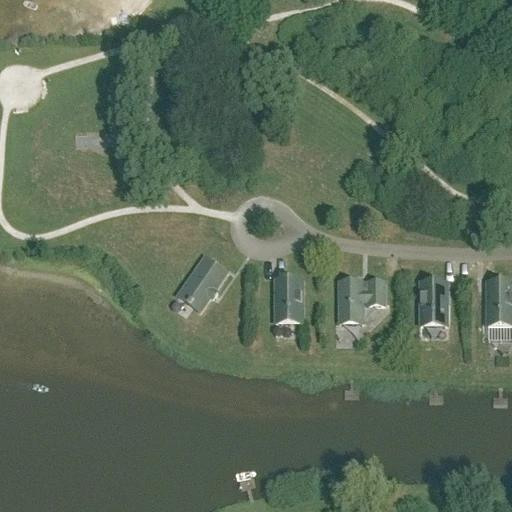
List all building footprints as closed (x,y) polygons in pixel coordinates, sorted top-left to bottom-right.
[(118,141),(118,132),(92,134),(93,142),(118,141)] [(205,262),(178,301),(200,316),(210,302),(213,303),(217,297),(215,295),(228,277),(205,262)] [(303,284),(280,284),(280,304),(276,304),(276,328),(303,328),(303,284)] [(340,287),(340,329),(363,328),(363,306),(369,306),(369,311),(385,311),(385,286),(369,287),(369,297),(363,297),(363,287),(340,287)] [(444,307),(444,287),(421,287),(421,331),(448,331),(448,307),(444,307)] [(492,307),(488,307),(488,331),(511,330),(511,287),(492,287),(492,307)]
